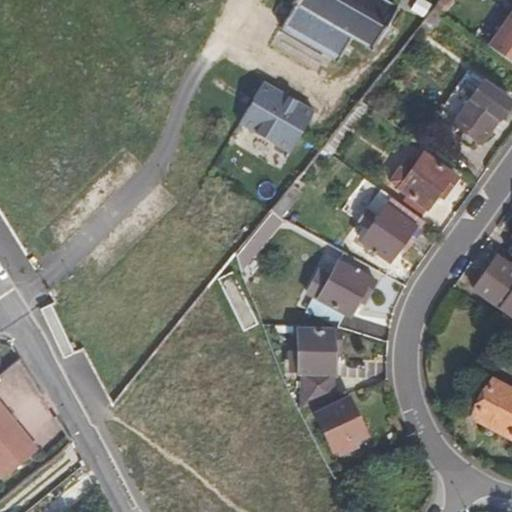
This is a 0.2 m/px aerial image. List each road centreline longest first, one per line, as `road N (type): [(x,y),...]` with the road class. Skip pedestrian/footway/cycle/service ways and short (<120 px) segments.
road 1 (trunk): [(293,511),(47,0)]
road 2 (trunk): [(0,35),(220,511)]
road 3 (residential): [(463,485),(419,423),(405,339),(417,296),(511,163)]
road 4 (residential): [(8,306),(129,511)]
